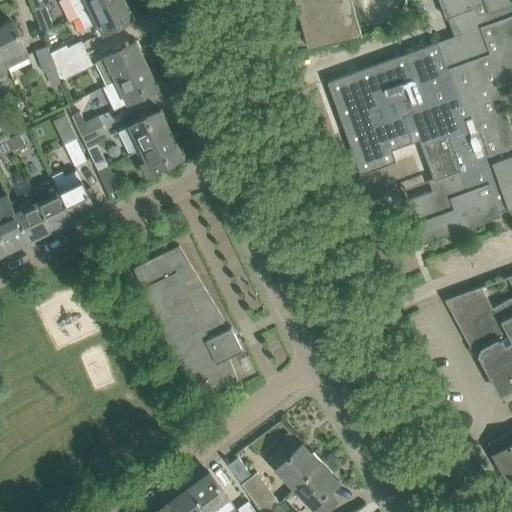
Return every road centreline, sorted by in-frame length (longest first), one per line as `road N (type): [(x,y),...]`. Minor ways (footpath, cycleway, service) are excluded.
road 1 (tertiary): [(365,316),(277,132),(228,0)]
road 2 (residential): [(112,511),(315,361)]
road 3 (residential): [(0,277),(223,167)]
road 4 (residential): [(315,361),(223,167)]
road 5 (residential): [(223,167),(159,0)]
road 6 (residential): [(402,511),(315,361)]
road 7 (tertiary): [(439,459),(365,316)]
road 8 (residential): [(511,260),(365,316)]
